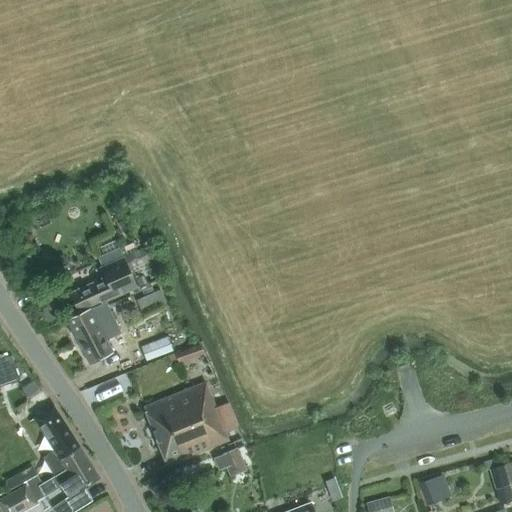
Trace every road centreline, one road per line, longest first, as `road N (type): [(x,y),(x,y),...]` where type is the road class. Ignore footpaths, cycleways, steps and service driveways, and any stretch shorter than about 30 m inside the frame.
road 1 (unclassified): [(136,511),(0,296)]
road 2 (unclassified): [(511,408),(360,451)]
